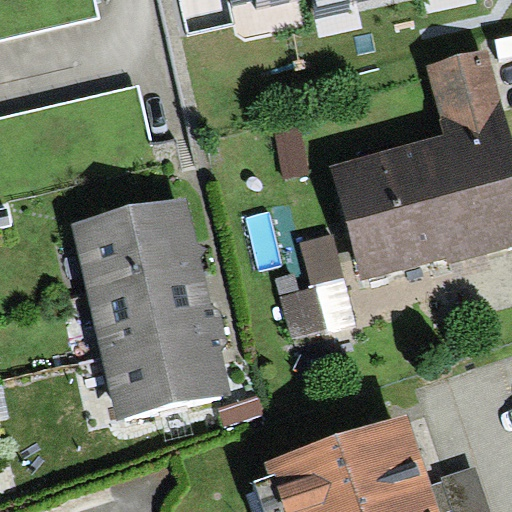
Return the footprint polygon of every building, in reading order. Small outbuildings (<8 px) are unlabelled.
[(0,0),(0,35),(98,13),(94,0),(0,0)] [(231,0),(232,4),(250,0),(256,0),(258,6),(283,0),(312,0),(317,20),(354,11),(352,1),(353,0),(231,0)] [(511,146),(485,51),(427,67),(445,134),(335,164),(367,282),(511,241),(511,146)] [(134,84),(0,116),(0,220),(158,181),(134,84)] [(298,114),(273,119),(283,177),(309,173),(298,114)] [(78,227),(90,291),(196,272),(183,208),(78,227)] [(302,245),(314,285),(281,294),(295,341),(357,323),(332,237),(302,245)] [(102,355),(208,336),(196,272),(90,291),(102,355)] [(315,373),(365,361),(357,328),(307,339),(315,373)] [(208,336),(102,355),(114,419),(220,400),(208,336)] [(285,511),(437,511),(405,419),(270,466),(285,511)]
